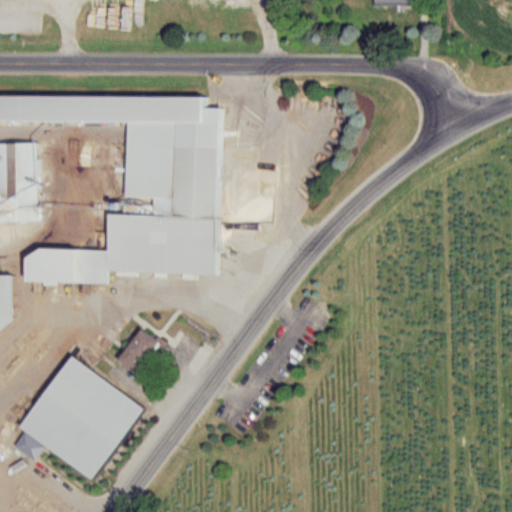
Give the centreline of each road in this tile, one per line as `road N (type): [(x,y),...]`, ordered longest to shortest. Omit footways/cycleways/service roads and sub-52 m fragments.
road 1 (residential): [(118,511),(327,233),(362,195),(459,123)]
road 2 (residential): [(459,123),(434,83),(393,62),(0,59)]
